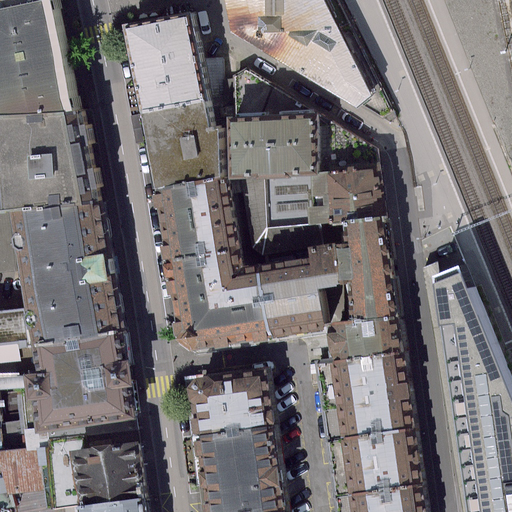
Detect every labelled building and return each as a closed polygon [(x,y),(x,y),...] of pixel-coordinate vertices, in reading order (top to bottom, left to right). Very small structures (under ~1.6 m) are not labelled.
[(2,0),(3,3),(8,20),(63,5),(62,0),(2,0)] [(343,0),(232,0),(240,37),(384,120),(393,110),(343,0)] [(0,45),(16,127),(87,117),(63,5),(8,20),(0,23),(0,45)] [(197,21),(134,33),(150,120),(210,105),(197,21)] [(210,105),(150,120),(166,199),(242,186),(240,131),(230,134),(219,133),(210,105)] [(28,224),(106,208),(87,117),(16,127),(11,129),(17,210),(18,225),(28,224)] [(321,183),(329,179),(326,117),(239,121),(240,131),(242,186),(321,183)] [(319,234),(359,228),(392,223),(381,166),(329,179),(321,183),(319,234)] [(182,348),(200,358),(281,345),(271,283),(256,277),(242,186),(166,199),(182,348)] [(50,350),(61,360),(127,344),(106,208),(28,224),(50,350)] [(0,277),(21,275),(18,225),(17,210),(0,212),(0,277)] [(359,228),(358,250),(365,293),(367,319),(343,328),(346,341),(337,343),(341,364),(411,352),(392,223),(359,228)] [(271,283),(281,345),(338,335),(332,299),(365,293),(358,250),(319,257),(322,275),(271,283)] [(511,511),(511,390),(459,258),(426,270),(465,511),(511,511)] [(0,342),(39,336),(34,306),(0,311),(0,342)] [(127,344),(61,360),(45,360),(48,383),(40,384),(45,436),(138,424),(127,344)] [(341,511),(436,511),(411,352),(341,364),(319,364),(341,511)] [(198,398),(213,511),(291,511),(273,377),(208,384),(198,398)] [(88,511),(117,511),(151,508),(141,441),(83,448),(88,511)]
